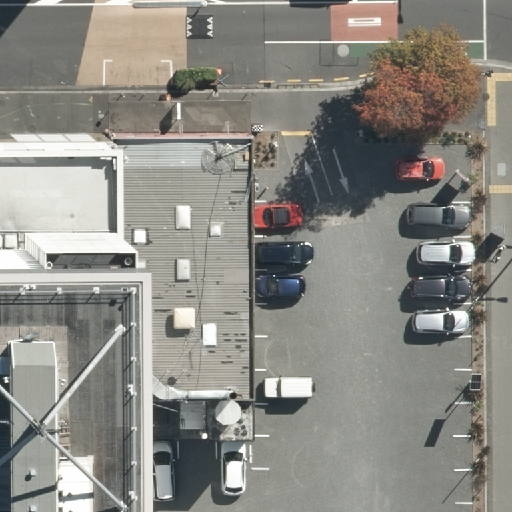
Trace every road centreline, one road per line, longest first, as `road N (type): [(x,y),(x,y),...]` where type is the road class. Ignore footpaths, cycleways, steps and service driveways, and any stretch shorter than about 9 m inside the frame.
road 1 (residential): [(0,4),(311,0)]
road 2 (unknown): [(365,493),(145,495)]
